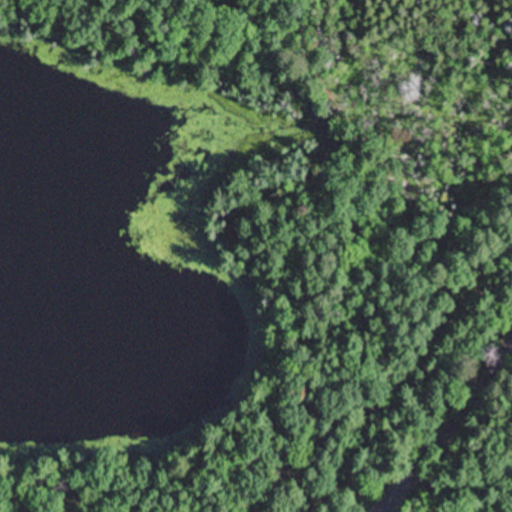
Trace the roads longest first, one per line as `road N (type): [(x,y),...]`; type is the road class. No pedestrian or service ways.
road 1 (residential): [(466,412),(425,380),(383,323),(347,95),(317,34),(318,0)]
road 2 (residential): [(381,511),(511,348)]
